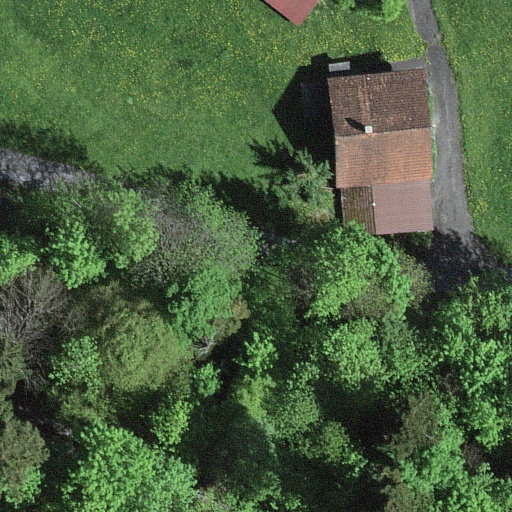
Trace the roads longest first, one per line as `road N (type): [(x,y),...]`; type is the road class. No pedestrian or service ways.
road 1 (track): [(0,164),(317,261),(511,281)]
road 2 (track): [(209,511),(0,416)]
